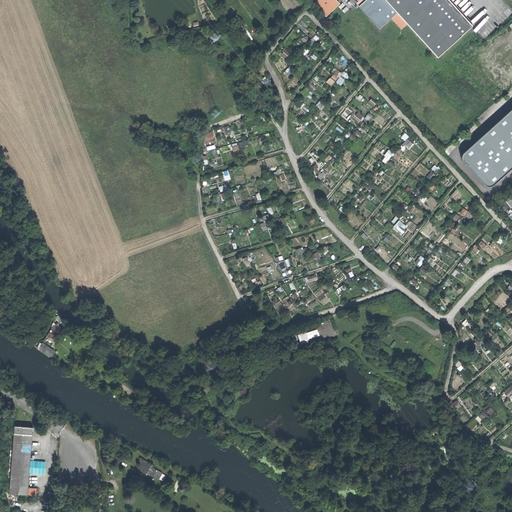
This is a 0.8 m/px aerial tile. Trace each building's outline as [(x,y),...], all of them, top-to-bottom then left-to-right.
[(325,16),(339,4),(335,0),(317,0),(314,4),(325,16)] [(448,0),(365,0),(358,6),(379,29),(391,18),(401,29),(407,24),(437,57),(472,26),(448,0)] [(448,0),(472,26),(473,25),(450,0),(448,0)] [(338,69),(327,81),(331,85),(342,74),(338,69)] [(511,108),(464,153),(462,154),(462,160),(486,186),(492,186),(493,185),(511,168),(511,108)] [(408,138),(403,143),(410,148),(414,143),(408,138)] [(388,151),(382,160),(386,163),(392,154),(388,151)] [(401,233),(407,226),(400,220),(394,226),(401,233)] [(501,290),(491,298),(500,309),(510,300),(501,290)] [(317,336),(315,329),(298,334),(301,343),(310,340),(309,338),(317,336)] [(52,357),(57,351),(43,342),(39,348),(52,357)] [(484,411),(479,415),(483,420),(488,416),(484,411)] [(14,426),(9,494),(11,494),(11,497),(18,497),(18,494),(28,495),(33,427),(23,427),(14,426)] [(142,460),(136,469),(146,475),(148,472),(160,479),(164,472),(142,460)] [(26,497),(25,502),(33,504),(31,508),(36,509),(37,506),(42,508),(44,502),(26,497)]
